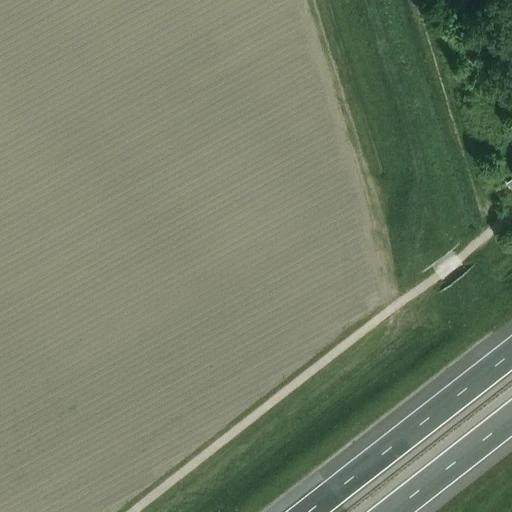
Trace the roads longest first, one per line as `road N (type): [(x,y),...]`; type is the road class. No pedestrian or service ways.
road 1 (motorway): [(511,352),(308,511)]
road 2 (motorway): [(391,511),(511,418)]
